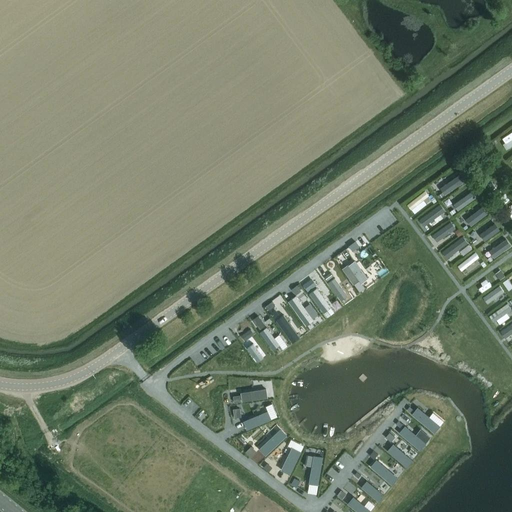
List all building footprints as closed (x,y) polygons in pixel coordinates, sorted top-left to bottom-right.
[(461,183),(457,178),(441,190),(444,196),(461,183)] [(461,197),(468,195),(465,186),(458,188),(461,197)] [(473,200),(469,195),(453,207),(457,213),(473,200)] [(441,213),(437,208),(420,220),(424,225),(441,213)] [(486,215),(482,209),(465,221),(469,227),(486,215)] [(454,229),(450,224),(434,236),(438,241),(454,229)] [(500,230),(496,225),(479,237),(483,242),(500,230)] [(464,245),(460,240),(444,252),(448,257),(464,245)] [(510,246),(506,241),(489,253),(493,258),(510,246)] [(355,288),(368,279),(356,262),(343,271),(355,288)] [(342,302),(349,297),(335,279),(329,284),(342,302)] [(503,292),(499,287),(483,299),(487,304),(503,292)] [(323,313),(330,308),(316,290),(310,295),(323,313)] [(498,301),(503,310),(511,303),(511,293),(498,301)] [(305,325),(312,320),(296,299),(289,304),(305,325)] [(292,343),(299,338),(283,317),(276,322),(292,343)] [(511,332),(511,324),(500,333),(504,339),(511,332)] [(276,354),(282,349),(267,328),(260,333),(276,354)] [(256,364),(263,359),(252,344),(245,349),(256,364)] [(265,399),(264,391),(243,394),(244,402),(265,399)] [(433,432),(438,425),(418,409),(413,416),(433,432)] [(268,421),(265,413),(246,421),(249,429),(268,421)] [(419,451),(424,444),(404,428),(399,435),(419,451)] [(260,449),(265,455),(284,437),(279,431),(260,449)] [(407,469),(412,462),(392,446),(387,453),(407,469)] [(299,455),(291,452),(282,470),(290,474),(299,455)] [(309,484),(317,485),(322,459),(314,458),(309,484)] [(392,484),(397,478),(377,462),(371,468),(392,484)] [(378,503),(383,496),(366,483),(361,490),(378,503)] [(355,511),(368,511),(369,511),(353,499),(347,505),(355,511)]
